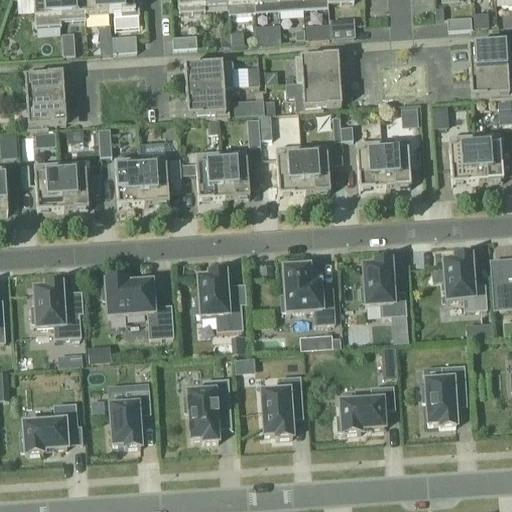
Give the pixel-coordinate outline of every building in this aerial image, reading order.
[(12,0),(11,4),(15,4),(31,2),(32,17),(33,23),(34,34),(47,33),(59,32),(60,32),(59,27),(58,21),(56,0),(12,0)] [(56,0),(58,21),(59,27),(84,25),(84,21),(83,21),(81,0),(56,0)] [(81,0),(83,21),(84,21),(108,19),(106,0),(81,0)] [(106,0),(108,19),(120,18),(120,22),(138,21),(136,0),(106,0)] [(175,0),(177,19),(203,17),(203,13),(202,13),(201,0),(175,0)] [(201,0),(202,13),(203,13),(227,11),(226,0),(201,0)] [(226,0),(227,11),(228,18),(228,19),(253,17),(252,9),(251,0),(226,0)] [(251,0),(252,9),(253,17),(277,16),(277,8),(276,0),(251,0)] [(276,0),(277,8),(277,16),(302,14),(301,6),(301,0),(276,0)] [(301,0),(301,6),(302,14),(327,12),(327,9),(326,9),(326,4),(325,0),(301,0)] [(325,0),(326,4),(326,9),(327,9),(352,7),(352,2),(354,2),(354,3),(356,3),(355,0),(325,0)] [(434,14),(433,14),(433,16),(434,25),(434,26),(438,25),(442,25),(442,13),(434,14)] [(486,18),(472,19),(473,33),(487,33),(486,18)] [(511,18),(501,19),(502,34),(511,33),(511,18)] [(470,35),(469,24),(446,25),(447,36),(470,35)] [(327,30),(318,31),(319,45),(328,45),(327,30)] [(352,31),(329,33),(330,44),(353,42),(352,31)] [(302,35),(293,36),(294,46),(302,45),(302,35)] [(243,36),(230,37),(231,50),(244,49),(243,36)] [(229,38),(219,39),(220,52),(230,51),(229,38)] [(134,42),(110,43),(111,60),(135,58),(134,46),(134,42)] [(194,42),(171,44),(171,55),(195,53),(194,42)] [(466,52),(468,78),(506,75),(504,47),(508,46),(508,45),(484,47),(484,51),(466,52)] [(99,60),(110,60),(109,46),(98,47),(99,60)] [(73,50),(61,51),(62,62),(74,61),(73,50)] [(298,63),(292,64),(294,89),(294,90),(300,90),(300,89),(319,88),(338,87),(336,61),(317,62),(316,59),(318,59),(317,58),(298,59),(297,59),(297,61),(298,61),(298,63)] [(182,71),(184,97),(222,94),(222,95),(231,95),(230,68),(220,68),(220,66),(221,66),(221,64),(200,66),(200,67),(201,67),(202,70),(182,71)] [(506,75),(468,78),(469,103),(488,102),(488,106),(511,105),(511,103),(507,103),(506,75)] [(43,76),(21,78),(21,79),(23,79),(25,107),(63,105),(62,92),(61,81),(61,79),(42,81),(41,78),(43,78),(43,76)] [(275,77),(263,78),(264,91),(276,90),(275,77)] [(257,78),(246,79),(247,92),(258,92),(257,78)] [(294,89),(284,90),(285,103),(293,103),(294,120),(321,118),(321,116),(320,116),(320,114),(339,112),(338,87),(319,88),(300,89),(300,90),(294,90),(294,89)] [(222,94),(184,97),(186,123),(205,121),(205,124),(204,124),(204,126),(228,124),(228,123),(224,123),(222,95),(222,94)] [(63,105),(25,107),(27,136),(25,136),(25,137),(47,136),(47,134),(45,134),(45,132),(64,130),(64,129),(64,118),(63,105)] [(254,107),(247,107),(248,121),(263,120),(262,107),(262,106),(254,107)] [(266,107),(262,107),(263,120),(263,122),(269,121),(274,121),(274,117),(273,106),(266,107)] [(500,108),(496,109),(498,130),(511,129),(510,118),(510,108),(500,108)] [(444,114),(432,115),(433,133),(445,132),(444,114)] [(414,116),(401,117),(401,128),(407,128),(408,132),(415,131),(414,116)] [(263,122),(257,122),(257,126),(259,146),(270,145),(269,121),(263,122)] [(332,148),(340,147),(339,134),(338,123),(331,124),(332,148)] [(215,126),(206,127),(207,140),(216,139),(215,126)] [(257,126),(245,126),(247,153),(259,153),(259,146),(257,126)] [(340,147),(352,146),(351,133),(339,134),(340,147)] [(423,168),(421,134),(412,134),(414,168),(423,168)] [(110,163),(108,136),(96,136),(98,164),(110,163)] [(15,139),(0,139),(0,161),(16,161),(15,139)] [(498,139),(472,141),(476,189),(501,187),(501,184),(499,160),(511,159),(511,146),(499,148),(498,139)] [(472,141),(447,143),(450,190),(476,189),(472,141)] [(405,145),(380,147),(383,195),(409,193),(405,145)] [(383,195),(380,147),(354,149),(358,197),(383,195)] [(162,148),(137,150),(138,164),(142,211),(167,209),(164,162),(163,162),(162,148)] [(344,148),(345,168),(353,168),(352,148),(344,148)] [(300,153),(303,200),(328,198),(325,151),(300,153)] [(277,202),(303,200),(300,153),(274,154),(277,202)] [(219,158),(222,206),(248,204),(245,156),(219,158)] [(197,207),(222,206),(219,158),(193,160),(197,207)] [(511,159),(499,160),(501,184),(511,183),(511,159)] [(138,164),(113,165),(116,213),(142,211),(138,164)] [(179,165),(167,165),(169,197),(181,196),(180,181),(179,170),(179,165)] [(83,167),(58,169),(61,217),(87,215),(83,167)] [(61,217),(58,169),(32,171),(35,218),(61,217)] [(27,171),(19,172),(19,182),(20,192),(29,192),(27,171)] [(98,180),(89,181),(90,197),(99,196),(98,180)] [(442,267),(444,307),(462,306),(462,318),(485,316),(483,292),(471,293),(469,261),(453,263),(453,266),(442,267)] [(373,268),(373,271),(362,272),(363,293),(359,293),(361,309),(365,309),(365,312),(381,311),(382,323),(406,321),(404,297),(392,298),(389,266),(373,268)] [(285,319),(313,317),(313,331),(333,330),(331,295),(319,295),(318,283),(308,283),(307,272),(282,274),(283,301),(279,302),(280,317),(284,317),(285,319)] [(227,312),(224,278),(207,279),(208,283),(197,284),(198,303),(194,304),(195,320),(199,319),(199,325),(215,324),(216,338),(241,337),(240,311),(227,312)] [(511,282),(495,284),(498,317),(511,315),(511,282)] [(125,286),(104,287),(104,290),(100,290),(101,306),(105,305),(106,323),(146,320),(147,345),(172,344),(170,312),(152,313),(150,288),(125,289),(125,286)] [(53,345),(80,343),(78,320),(62,321),(61,299),(60,289),(43,290),(43,294),(32,295),(33,313),(29,314),(31,329),(35,329),(35,334),(52,333),(53,345)] [(511,326),(501,328),(502,343),(511,341),(511,326)] [(314,340),(315,354),(339,352),(338,342),(330,343),(330,339),(314,340)] [(390,342),(391,350),(407,349),(406,341),(390,342)] [(380,370),(394,369),(393,354),(379,355),(380,370)] [(80,360),(72,361),(73,373),(81,372),(80,360)] [(452,397),(464,396),(462,372),(440,374),(441,386),(424,387),(424,392),(420,392),(421,408),(425,408),(426,431),(438,430),(438,433),(455,432),(452,397)] [(289,408),(301,407),(299,382),(276,384),(277,396),(260,397),(263,442),(274,441),(274,444),(291,443),(289,408)] [(229,416),(227,385),(202,387),(202,397),(186,398),(186,402),(182,402),(183,418),(187,418),(189,446),(201,445),(201,449),(217,448),(215,422),(216,422),(216,417),(229,416)] [(339,422),(335,422),(336,436),(340,436),(340,439),(359,438),(359,435),(369,434),(382,433),(382,430),(381,416),(393,415),(392,392),(369,394),(370,406),(338,408),(339,422)] [(111,452),(122,451),(122,455),(139,453),(137,421),(147,420),(146,397),(125,399),(125,411),(108,412),(111,452)] [(22,446),(18,446),(19,458),(23,457),(23,461),(42,460),(42,456),(65,455),(65,452),(64,435),(76,434),(74,415),(52,416),(53,432),(21,434),(22,446)] [(98,458),(99,478),(110,478),(109,458),(98,458)]
